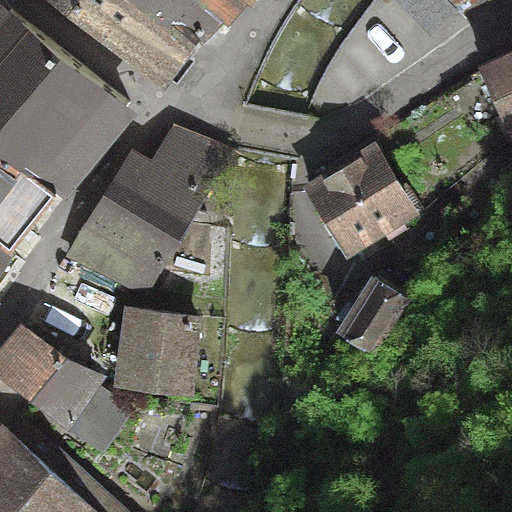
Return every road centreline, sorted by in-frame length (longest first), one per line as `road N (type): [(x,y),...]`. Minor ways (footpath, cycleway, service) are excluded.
road 1 (residential): [(152,94),(239,125),(332,130),(511,15)]
road 2 (residential): [(0,321),(152,94)]
road 3 (residential): [(21,0),(152,94)]
